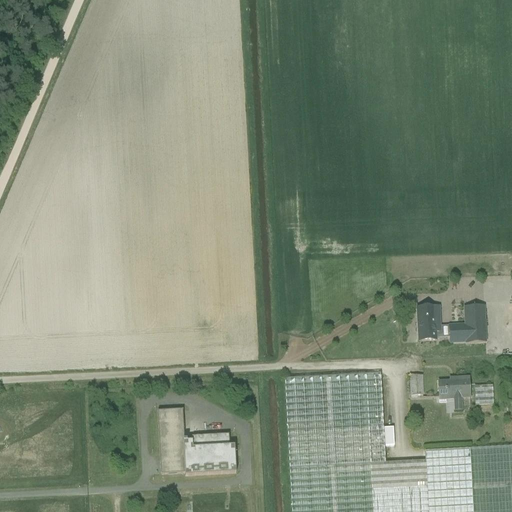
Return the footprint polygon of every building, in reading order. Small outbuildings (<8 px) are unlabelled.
[(436,342),(435,333),(435,320),(439,319),(439,308),(417,309),(418,343),(436,342)] [(466,345),(466,346),(486,345),(484,309),(464,310),(465,333),(449,333),(450,345),(466,345)] [(385,464),(385,462),(384,448),(383,429),(380,375),(284,380),(291,511),(427,511),(425,462),(385,464)] [(423,396),(422,377),(422,376),(410,377),(411,397),(423,396)] [(454,412),(462,411),(462,400),(470,400),(469,379),(453,379),(453,382),(438,383),(439,401),(453,400),(454,412)] [(474,387),(475,406),(493,405),(492,386),(474,387)] [(161,476),(185,474),(185,477),(236,474),(234,447),(229,447),(229,436),(191,438),(191,441),(186,441),(184,441),(182,411),(157,412),(160,462),(159,462),(159,463),(161,463),(161,466),(161,468),(159,468),(160,469),(161,476)] [(394,447),(393,429),(383,429),(384,448),(394,447)] [(511,511),(511,450),(507,451),(426,455),(428,511),(511,511)]
